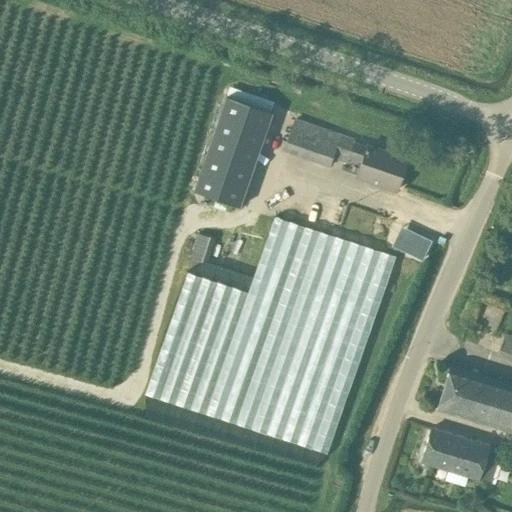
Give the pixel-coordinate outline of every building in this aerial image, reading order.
[(357,176),(396,190),(408,158),(368,144),(367,146),(355,142),(356,140),(295,119),(283,151),(330,166),(333,157),(348,163),(350,157),(362,161),(357,176)] [(246,187),(200,171),(194,190),(239,206),(246,187)] [(196,231),(189,256),(208,261),(215,236),(196,231)] [(416,232),(407,252),(422,260),(432,240),(416,232)] [(498,354),(511,358),(511,335),(505,333),(498,354)] [(437,408),(511,431),(511,383),(451,365),(437,408)] [(479,477),(491,481),(496,464),(501,466),(506,451),(432,428),(421,462),(479,480),(479,477)]
